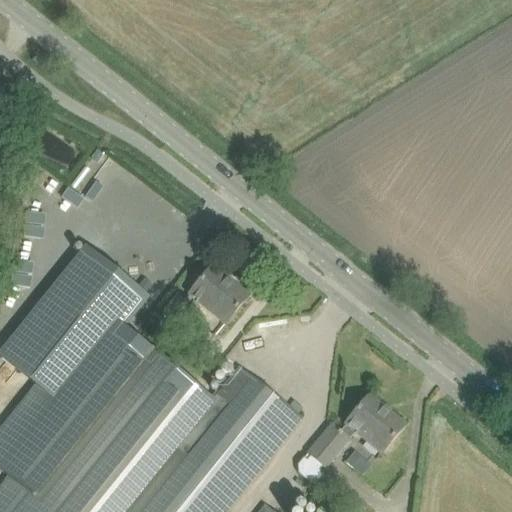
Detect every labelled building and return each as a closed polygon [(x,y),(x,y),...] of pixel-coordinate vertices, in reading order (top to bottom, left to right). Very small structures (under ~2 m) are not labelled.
[(0,511),(123,511),(213,401),(122,328),(148,296),(88,249),(1,358),(40,389),(0,438),(0,472),(10,481),(0,493),(0,511)] [(213,267),(200,283),(190,295),(185,302),(177,295),(162,313),(180,329),(195,310),(200,304),(225,324),(248,297),(213,267)] [(123,511),(225,511),(289,434),(301,418),(239,368),(234,374),(226,383),(213,401),(123,511)] [(303,459),(298,465),(298,474),(316,489),(326,477),(319,471),(323,467),(326,469),(350,440),(349,440),(356,433),(381,454),(392,442),(404,426),(369,397),(340,432),(331,425),(319,441),(304,459),(303,459)] [(355,452),(345,462),(355,471),(365,460),(355,452)]
